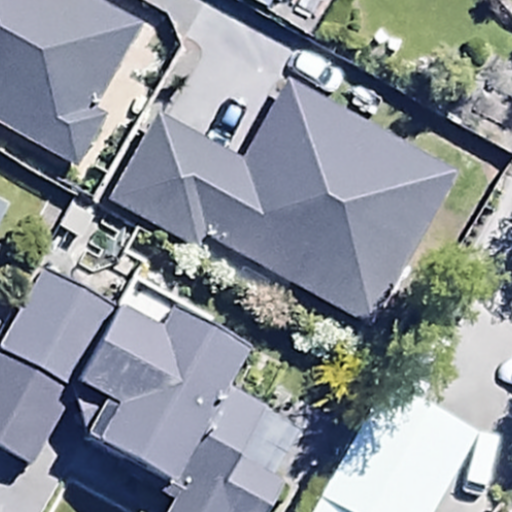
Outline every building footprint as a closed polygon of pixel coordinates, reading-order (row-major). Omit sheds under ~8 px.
[(0,0),(0,134),(9,118),(60,147),(111,56),(64,30),(80,0),(0,0)] [(248,0),(265,9),(269,0),(248,0)] [(41,272),(0,343),(0,356),(58,389),(75,439),(159,483),(153,495),(167,503),(169,511),(265,511),(282,482),(236,455),(262,410),(220,386),(243,346),(123,278),(106,309),(41,272)] [(399,511),(469,396),(380,344),(292,493),(324,511),(399,511)] [(459,511),(511,511),(511,475),(471,465),(459,511)]
